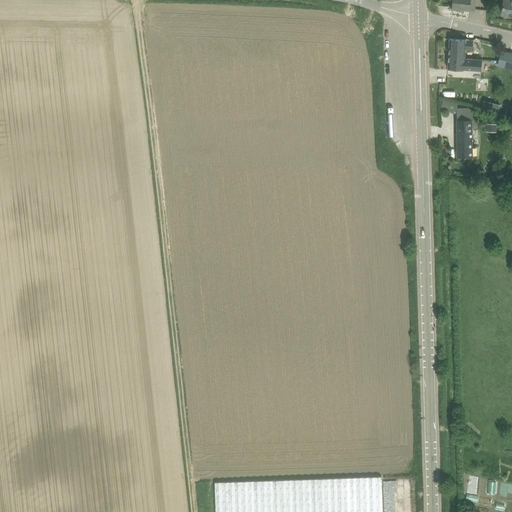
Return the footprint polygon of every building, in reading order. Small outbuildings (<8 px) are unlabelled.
[(452,0),(452,9),(469,11),(470,9),(475,9),(475,0),(452,0)] [(511,16),(511,0),(503,0),(501,15),(503,15),(503,16),(504,18),(507,18),(509,17),(509,16),(511,16)] [(464,58),(465,49),(472,49),(473,40),(466,40),(450,39),(449,50),(457,50),(456,61),(462,62),(462,63),(464,63),(464,64),(471,65),(471,63),(474,63),(474,65),(476,65),(476,59),(464,58)] [(449,50),(448,68),(481,70),(482,59),(476,59),(476,65),(474,65),(474,63),(471,63),(471,65),(464,64),(464,63),(462,63),(462,62),(456,61),(457,50),(449,50)] [(511,52),(501,50),(498,66),(511,69),(511,52)] [(457,157),(472,157),(472,108),(457,107),(457,157)] [(382,511),(407,511),(407,494),(382,495),(382,511)]
